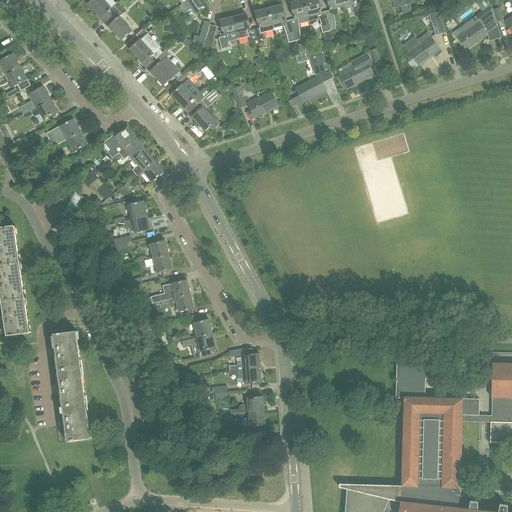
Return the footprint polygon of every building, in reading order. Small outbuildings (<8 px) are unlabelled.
[(99,19),(103,23),(122,6),(118,1),(111,8),(102,0),(92,0),(87,5),(100,18),(99,19)] [(182,4),(179,7),(184,14),(193,8),(197,14),(199,12),(209,5),(205,0),(188,0),(186,2),(182,4)] [(309,21),(308,15),(304,0),(291,4),(295,19),(290,20),(293,31),(295,41),(301,39),(300,30),(299,25),(310,22),(309,21)] [(318,0),(305,0),(304,0),(308,15),(309,21),(310,22),(320,20),(322,24),(321,25),(323,33),(330,31),(330,30),(325,12),(322,13),(318,0)] [(334,9),(343,6),(341,0),(327,0),(330,11),(325,12),(330,30),(336,29),(334,9)] [(341,0),(343,6),(353,4),(357,16),(365,14),(362,3),(357,4),(355,0),(341,0)] [(474,0),(473,1),(482,12),(491,6),(486,0),(474,0)] [(119,17),(122,14),(127,10),(122,6),(103,23),(107,28),(108,27),(121,41),(132,31),(119,17)] [(295,41),(293,31),(290,20),(286,21),(282,6),(268,9),(273,29),(283,26),(286,33),(289,43),(295,41)] [(417,8),(418,14),(429,12),(428,6),(417,8)] [(482,12),(452,34),(456,39),(457,37),(466,50),(477,42),(476,40),(486,33),(497,25),(491,6),(482,12)] [(493,10),(494,13),(497,22),(503,20),(499,8),(493,10)] [(273,29),(268,9),(255,12),(259,28),(255,29),(257,40),(264,38),(264,33),(274,30),(273,29)] [(445,18),(450,14),(446,9),(441,13),(445,18)] [(447,32),(443,20),(440,11),(429,15),(435,36),(447,32)] [(257,40),(255,29),(250,30),(247,14),(233,18),(237,32),(238,39),(249,36),(251,42),(257,40)] [(227,35),(237,32),(233,18),(220,21),(224,37),(220,38),(222,49),(229,47),(227,35)] [(200,36),(206,38),(206,37),(211,22),(204,20),(200,36)] [(141,64),(145,69),(160,55),(156,51),(159,48),(146,34),(147,32),(144,28),(136,36),(140,40),(129,50),(142,63),(141,64)] [(429,56),(439,48),(431,37),(428,33),(418,41),(415,37),(405,45),(419,65),(430,57),(429,56)] [(365,36),(368,48),(375,45),(372,34),(365,36)] [(179,39),(184,45),(188,41),(184,35),(179,39)] [(206,37),(206,38),(202,52),(210,54),(214,39),(206,37)] [(316,78),(295,89),(298,94),(302,103),(315,96),(314,94),(325,89),(322,84),(321,82),(326,80),(323,71),(324,71),(330,69),(323,46),(308,51),(295,55),(298,63),(310,59),(316,78)] [(381,62),(376,49),(370,51),(375,64),(381,62)] [(160,55),(145,69),(149,73),(150,72),(154,76),(163,86),(174,76),(179,71),(166,58),(169,56),(164,51),(162,53),(160,55)] [(0,76),(6,73),(20,66),(13,53),(0,59),(0,76)] [(352,63),(337,71),(340,75),(345,86),(348,84),(350,87),(362,81),(361,79),(373,73),(369,67),(373,65),(367,55),(352,63)] [(0,86),(2,85),(2,86),(11,81),(13,86),(14,86),(17,84),(21,90),(27,87),(30,85),(27,79),(20,66),(6,73),(0,76),(0,86)] [(182,85),(171,95),(184,108),(183,109),(187,114),(202,100),(197,96),(195,98),(186,89),(182,85)] [(33,100),(26,103),(19,107),(23,114),(50,99),(43,86),(29,93),(33,100)] [(233,89),(236,99),(239,108),(246,106),(239,87),(233,89)] [(203,108),(206,105),(208,106),(220,95),(214,89),(207,96),(202,100),(187,114),(191,118),(192,117),(205,131),(209,127),(212,131),(221,123),(212,114),(211,116),(203,108)] [(266,110),(277,104),(271,92),(247,104),(250,110),(247,112),(251,119),(254,117),(254,118),(267,111),(266,110)] [(57,112),(50,99),(23,114),(25,118),(33,114),(34,116),(40,113),(44,119),(57,112)] [(56,140),(51,143),(53,147),(81,132),(73,119),(60,126),(51,131),(56,140)] [(233,127),(236,135),(245,132),(242,124),(233,127)] [(124,148),(136,139),(127,127),(115,137),(114,135),(111,137),(111,136),(109,138),(109,139),(107,140),(112,147),(107,151),(110,155),(108,158),(110,160),(124,148)] [(87,145),(81,132),(53,147),(55,151),(62,147),(63,147),(69,144),(74,152),(87,145)] [(132,161),(133,160),(145,150),(136,139),(124,148),(110,160),(113,164),(120,158),(122,160),(127,156),(132,161)] [(25,145),(22,140),(11,145),(14,151),(25,145)] [(6,142),(0,145),(0,152),(9,148),(6,142)] [(0,152),(0,157),(1,159),(12,153),(9,148),(0,152)] [(128,176),(131,179),(154,161),(145,150),(133,160),(132,161),(136,166),(132,169),(134,171),(128,176)] [(1,159),(4,165),(15,159),(12,153),(1,159)] [(18,164),(17,162),(15,159),(4,165),(7,170),(18,164)] [(142,170),(131,179),(134,183),(140,178),(142,180),(146,186),(151,182),(164,172),(154,161),(142,170)] [(7,170),(10,176),(21,170),(18,164),(7,170)] [(79,176),(83,181),(94,173),(90,167),(79,176)] [(10,176),(13,181),(24,175),(21,170),(10,176)] [(94,173),(83,181),(88,187),(90,186),(99,178),(94,173)] [(24,175),(13,181),(16,187),(27,181),(24,175)] [(130,181),(123,187),(125,190),(132,184),(130,181)] [(95,190),(103,199),(112,191),(105,182),(103,184),(95,190)] [(75,193),(72,198),(83,205),(86,199),(75,193)] [(83,205),(72,198),(69,203),(79,210),(83,205)] [(127,201),(128,205),(132,219),(147,215),(144,201),(140,202),(139,198),(127,201)] [(69,203),(65,209),(76,215),(79,210),(69,203)] [(73,221),(76,215),(65,209),(62,214),(73,221)] [(62,214),(59,219),(69,226),(73,221),(62,214)] [(126,220),(118,222),(119,227),(125,226),(126,229),(134,227),(136,233),(151,229),(147,215),(132,219),(126,220)] [(59,219),(56,224),(66,231),(69,226),(59,219)] [(63,236),(66,231),(56,224),(52,230),(63,236)] [(0,228),(0,264),(19,262),(14,227),(0,228)] [(127,236),(114,239),(116,245),(126,243),(128,242),(132,241),(130,235),(127,236)] [(150,244),(154,258),(169,255),(165,240),(150,244)] [(126,243),(116,245),(117,251),(127,249),(126,243)] [(169,255),(154,258),(157,272),(172,269),(169,255)] [(24,298),(19,262),(0,264),(0,291),(1,301),(24,298)] [(130,286),(142,283),(141,277),(129,280),(130,286)] [(153,297),(151,297),(151,299),(152,303),(154,302),(161,301),(191,294),(187,280),(172,283),(166,285),(162,286),(164,294),(153,297)] [(194,308),(191,294),(161,301),(162,306),(170,304),(171,308),(176,307),(177,312),(178,311),(179,312),(194,308)] [(29,333),(24,298),(1,301),(6,337),(29,333)] [(145,316),(147,327),(158,324),(156,313),(150,315),(145,316)] [(452,315),(410,314),(410,321),(452,322),(452,315)] [(194,323),(197,337),(212,333),(209,319),(194,323)] [(157,330),(149,332),(153,347),(163,345),(160,334),(165,333),(164,327),(157,328),(157,330)] [(53,335),(58,370),(81,368),(76,332),(53,335)] [(216,348),(212,333),(197,337),(190,338),(182,340),(184,348),(199,344),(201,351),(202,356),(212,354),(210,349),(216,348)] [(237,365),(230,366),(230,370),(260,368),(259,354),(253,354),(252,348),(243,349),(243,351),(244,355),(244,356),(242,356),(242,362),(237,363),(237,365)] [(161,363),(162,370),(175,366),(173,360),(161,363)] [(402,486),(355,484),(343,484),(343,488),(347,489),(346,504),(345,511),(507,511),(508,507),(500,506),(500,505),(498,511),(488,511),(486,511),(478,511),(478,504),(471,503),(471,502),(470,502),(468,510),(459,509),(442,507),(442,488),(460,489),(461,476),(462,422),(490,422),(490,423),(490,443),(491,443),(511,444),(511,364),(492,363),(491,398),(492,398),(492,416),(479,416),(479,399),(463,399),(425,398),(425,379),(436,379),(436,361),(397,360),(396,397),(404,398),(402,486)] [(175,366),(162,370),(164,376),(166,384),(167,384),(178,381),(175,366)] [(81,368),(58,370),(62,406),(85,403),(81,368)] [(261,383),(260,368),(230,370),(230,375),(236,374),(236,377),(245,376),(246,384),(261,383)] [(133,379),(145,376),(144,370),(132,373),(133,379)] [(147,382),(145,376),(133,379),(135,385),(147,382)] [(135,385),(136,391),(148,388),(147,382),(135,385)] [(150,394),(148,388),(136,391),(138,397),(150,394)] [(150,394),(138,397),(139,403),(151,400),(150,394)] [(241,413),(248,412),(264,411),(263,397),(247,398),(248,404),(243,404),(241,408),(233,409),(233,414),(241,413)] [(153,406),(151,400),(139,403),(140,409),(153,406)] [(90,438),(85,403),(62,406),(67,441),(90,438)] [(140,409),(142,415),(154,412),(153,406),(140,409)] [(265,426),(264,411),(248,412),(249,426),(247,427),(248,435),(259,434),(259,426),(265,426)] [(156,418),(154,412),(142,415),(143,421),(156,418)] [(157,425),(156,418),(143,421),(145,428),(157,425)]
